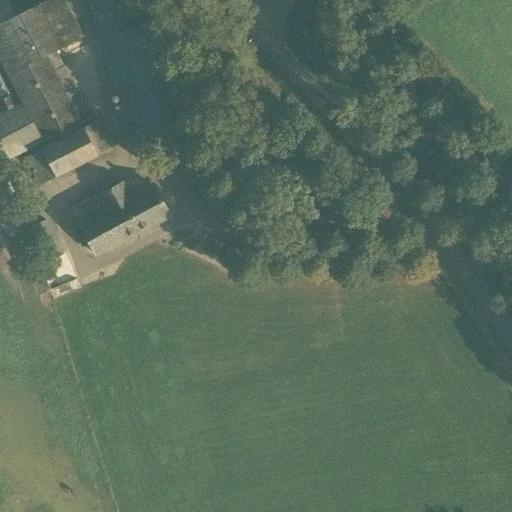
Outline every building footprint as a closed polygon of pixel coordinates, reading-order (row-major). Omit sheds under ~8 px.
[(26,157),(88,124),(86,120),(81,122),(77,114),(47,56),(57,51),(83,38),(62,0),(47,0),(0,24),(0,58),(33,123),(43,142),(24,152),(26,157)] [(132,157),(137,156),(191,139),(155,21),(138,26),(130,0),(88,0),(127,124),(122,126),(132,157)] [(40,185),(114,147),(100,118),(88,124),(26,157),(40,185)] [(132,200),(124,183),(72,210),(96,255),(170,215),(155,187),(132,200)] [(41,266),(62,257),(46,222),(25,230),(41,266)]
